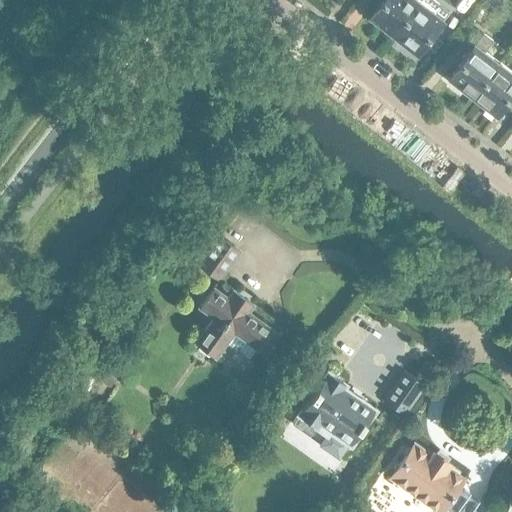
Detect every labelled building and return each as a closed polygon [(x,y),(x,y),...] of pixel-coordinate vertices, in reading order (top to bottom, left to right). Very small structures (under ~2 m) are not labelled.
[(418,3),(414,0),(382,0),(370,16),(393,34),(418,3)] [(440,4),(433,14),(418,3),(393,34),(417,53),(441,21),(449,12),(440,4)] [(497,65),(483,54),(493,40),(483,33),(473,46),(449,77),(473,96),(497,65)] [(511,74),(511,76),(497,65),(473,96),(496,114),(504,104),(511,109),(511,74)] [(219,279),(240,250),(218,235),(197,264),(219,279)] [(214,315),(195,341),(205,347),(203,349),(202,350),(208,355),(209,353),(210,351),(215,355),(225,341),(248,358),(257,346),(258,346),(272,327),(247,309),(253,302),(233,287),(228,295),(213,285),(199,305),(214,315)] [(94,375),(110,386),(122,370),(106,359),(94,375)] [(325,367),(295,409),(314,423),(312,427),(321,433),(315,441),(336,455),(346,440),(348,441),(373,406),(340,383),(343,379),(325,367)] [(404,369),(383,398),(404,414),(425,384),(404,369)] [(96,378),(84,371),(76,382),(88,390),(96,378)] [(439,511),(463,477),(446,466),(448,463),(433,451),(431,454),(414,443),(391,476),(439,511)]
